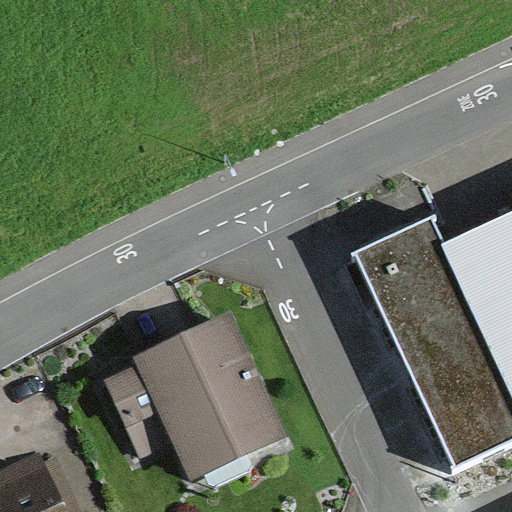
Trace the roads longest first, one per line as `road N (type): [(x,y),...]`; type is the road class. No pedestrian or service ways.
road 1 (residential): [(259,209),(397,511)]
road 2 (tertiary): [(0,334),(259,209)]
road 3 (tertiary): [(259,209),(511,91)]
